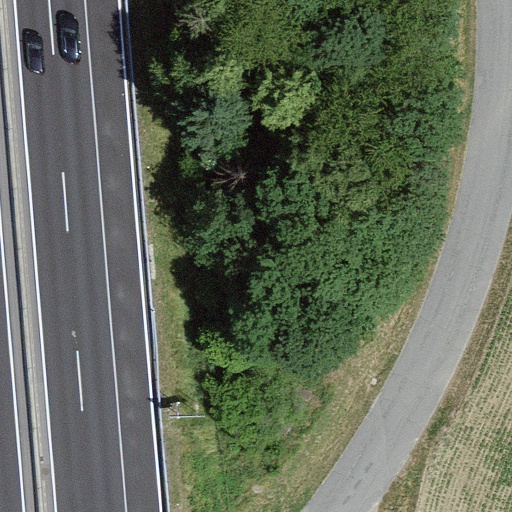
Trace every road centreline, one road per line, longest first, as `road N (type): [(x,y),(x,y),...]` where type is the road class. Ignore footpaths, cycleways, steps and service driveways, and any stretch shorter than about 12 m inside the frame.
road 1 (residential): [(506,0),(497,156),(462,293),(394,427),(337,511)]
road 2 (motorway): [(91,511),(50,0)]
